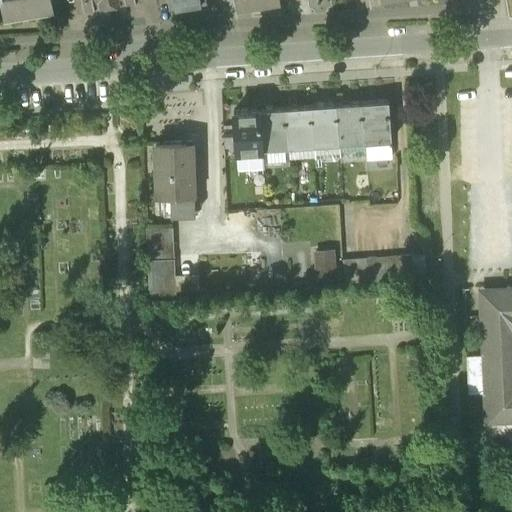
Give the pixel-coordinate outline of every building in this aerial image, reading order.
[(51,0),(1,0),(4,16),(52,7),(51,0)] [(387,101),(361,103),(364,143),(390,141),(387,101)] [(361,103),(335,105),(338,145),(364,143),(361,103)] [(335,105),(310,106),(312,147),(338,145),(335,105)] [(310,106),(285,108),(287,148),(312,147),(310,106)] [(285,108),(260,110),(262,150),(287,148),(285,108)] [(260,110),(233,112),(235,132),(236,152),(262,150),(260,110)] [(223,153),(236,152),(235,132),(222,132),(223,153)] [(191,141),(155,143),(157,196),(170,195),(193,194),(191,141)] [(390,141),(364,143),(364,148),(369,148),(370,160),(391,158),(390,141)] [(312,147),(287,148),(288,163),(314,162),(312,147)] [(262,150),(236,152),(237,171),(263,170),(262,150)] [(193,194),(170,195),(170,215),(194,214),(194,211),(196,211),(200,207),(200,201),(196,197),(194,197),(193,194)] [(173,230),(146,231),(148,299),(175,297),(173,230)] [(331,252),(318,252),(319,287),(333,286),(331,252)] [(422,255),(409,256),(410,279),(424,278),(429,278),(422,255)] [(409,256),(375,258),(377,281),(410,279),(409,256)] [(365,259),(341,260),(343,284),(366,282),(365,259)] [(511,286),(506,287),(507,300),(502,300),(492,310),(492,315),(480,316),(481,354),(483,393),(485,423),(511,422),(511,286)] [(481,354),(466,355),(467,393),(483,393),(481,354)]
